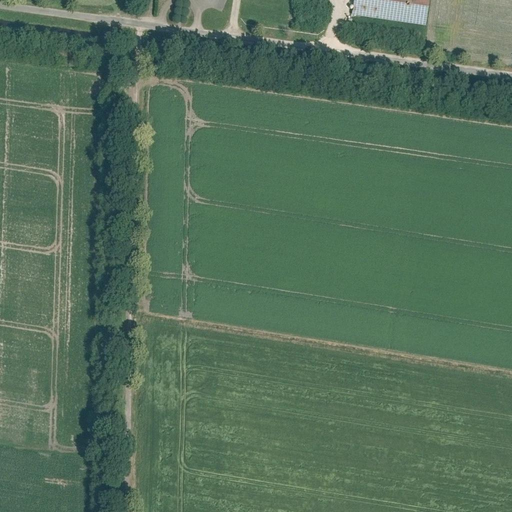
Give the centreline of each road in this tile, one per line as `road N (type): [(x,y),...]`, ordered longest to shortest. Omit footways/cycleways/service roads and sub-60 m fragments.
road 1 (unclassified): [(140,24),(127,511)]
road 2 (residential): [(140,24),(511,74)]
road 3 (residential): [(0,5),(140,24)]
